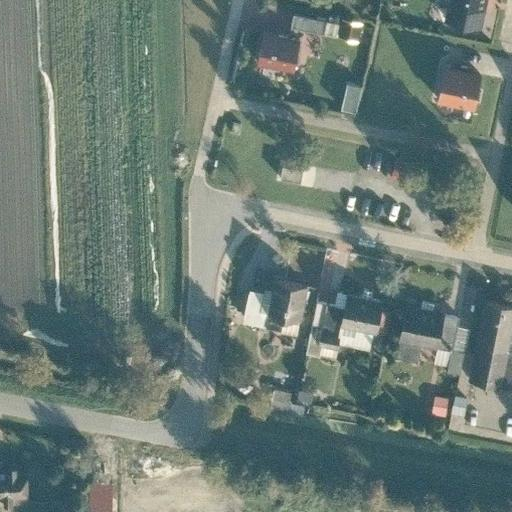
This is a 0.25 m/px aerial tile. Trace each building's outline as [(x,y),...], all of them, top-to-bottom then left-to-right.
[(447,0),(443,18),(481,27),(487,0),(447,0)] [(293,10),(290,25),(320,32),(323,17),(293,10)] [(361,35),(364,18),(344,14),(340,31),(361,35)] [(264,30),(258,59),(295,66),(300,37),(264,30)] [(482,71),(439,64),(434,99),(476,106),(482,71)] [(349,77),(344,103),(359,106),(364,80),(349,77)] [(296,331),(305,284),(277,278),(275,288),(258,284),(261,266),(244,263),(239,289),(247,291),(241,320),(296,331)] [(382,297),(342,290),(339,306),(323,303),(317,345),(339,348),(343,324),(377,329),(382,297)] [(511,306),(483,301),(470,379),(504,385),(511,341),(511,306)] [(408,305),(398,352),(448,363),(458,316),(408,305)] [(437,390),(434,408),(448,410),(451,392),(437,390)] [(29,459),(0,459),(0,498),(30,498),(29,459)]
